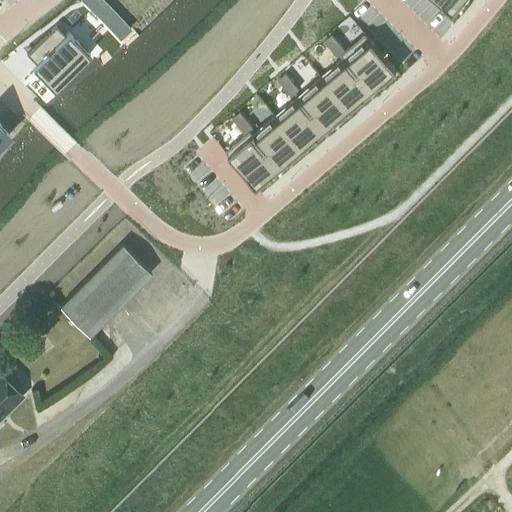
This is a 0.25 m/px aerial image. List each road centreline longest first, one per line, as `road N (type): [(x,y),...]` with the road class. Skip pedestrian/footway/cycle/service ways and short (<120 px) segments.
road 1 (residential): [(0,81),(167,238),(212,247),(249,229),(419,83),(498,0)]
road 2 (primary): [(200,511),(511,200)]
